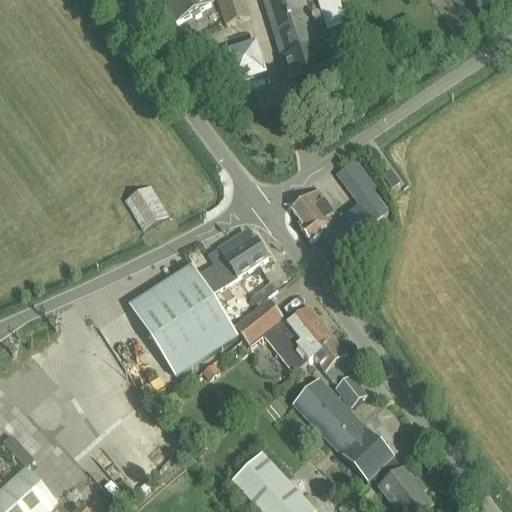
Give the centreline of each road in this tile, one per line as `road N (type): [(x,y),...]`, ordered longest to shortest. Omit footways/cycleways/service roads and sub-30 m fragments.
road 1 (tertiary): [(493,511),(265,206)]
road 2 (unclassified): [(0,331),(265,206)]
road 3 (unclassified): [(265,206),(511,54)]
road 4 (tertiary): [(265,206),(111,0)]
